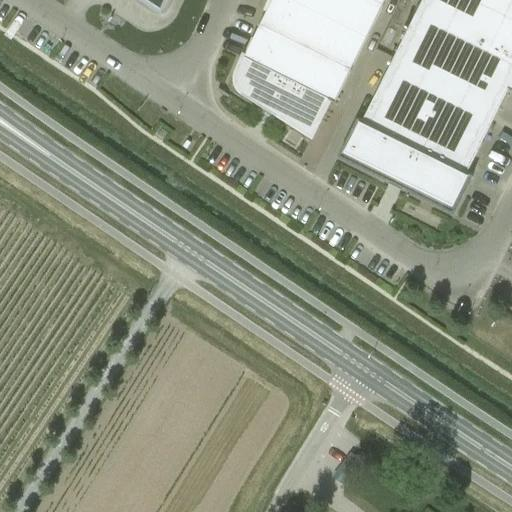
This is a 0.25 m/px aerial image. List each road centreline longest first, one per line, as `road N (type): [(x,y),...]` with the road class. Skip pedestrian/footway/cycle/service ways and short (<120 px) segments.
road 1 (primary): [(360,367),(0,118)]
road 2 (unclassified): [(511,204),(483,255),(435,266),(410,260),(178,101)]
road 3 (unclassified): [(178,101),(24,0)]
road 4 (primary): [(511,464),(360,367)]
road 5 (unclassified): [(274,511),(360,367)]
